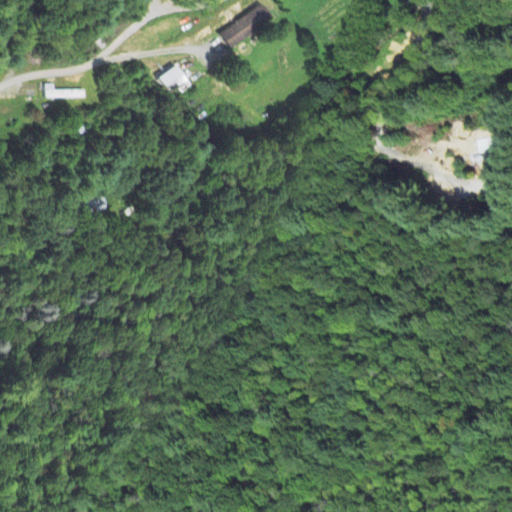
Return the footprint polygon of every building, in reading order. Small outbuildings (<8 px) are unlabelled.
[(217,33),(226,48),(271,23),(263,7),(217,33)] [(184,83),(172,66),(155,78),(162,88),(174,80),(179,87),(184,83)] [(43,100),(82,99),(81,91),(52,92),(52,86),(43,86),(43,100)] [(24,103),(37,104),(37,91),(24,91),(24,103)] [(103,213),(102,195),(82,197),(83,215),(103,213)]
